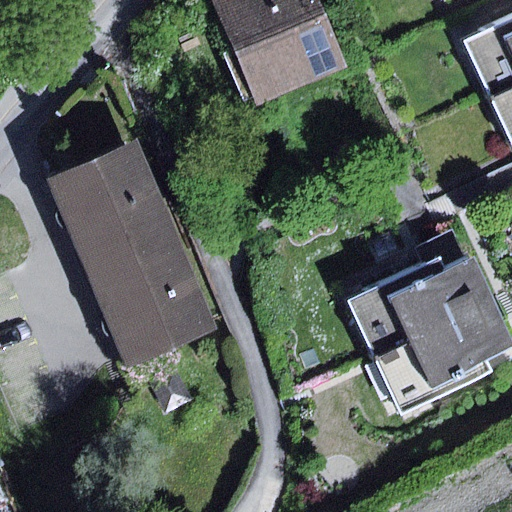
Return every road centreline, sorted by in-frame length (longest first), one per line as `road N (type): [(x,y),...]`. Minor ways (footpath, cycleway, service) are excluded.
road 1 (track): [(258,511),(272,438),(253,352),(107,24)]
road 2 (residential): [(128,0),(0,144)]
